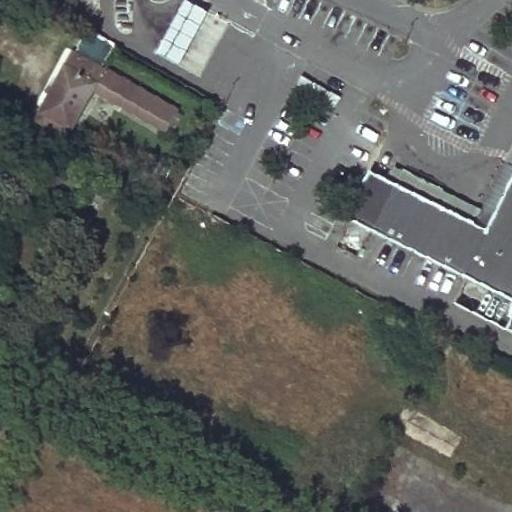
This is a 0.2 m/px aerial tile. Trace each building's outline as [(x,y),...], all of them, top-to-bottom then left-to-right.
[(209,9),(193,0),(186,0),(170,29),(158,50),(179,62),(191,41),(209,9)] [(76,49),(41,118),(72,135),(98,86),(172,124),(183,102),(107,63),(106,64),(76,49)] [(17,131),(0,161),(0,170),(19,180),(22,176),(26,177),(36,160),(38,161),(40,158),(81,180),(87,170),(17,131)] [(483,208),(475,224),(387,180),(369,172),(346,219),(348,220),(335,246),(356,256),(369,230),(466,278),(511,300),(511,315),(505,330),(511,333),(511,161),(507,159),(483,208)] [(395,165),(387,180),(475,224),(483,208),(435,185),(395,165)] [(511,300),(466,278),(453,304),(505,330),(511,315),(511,300)]
